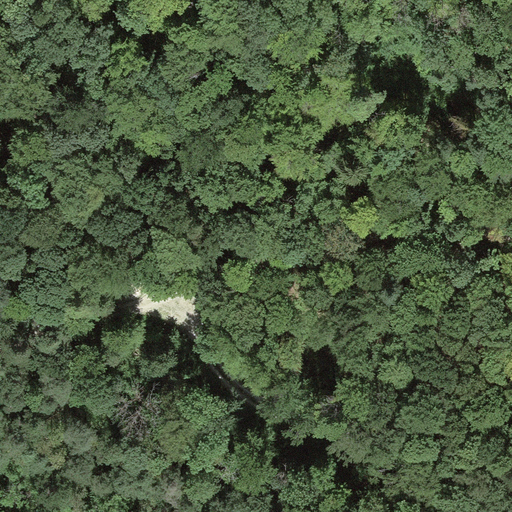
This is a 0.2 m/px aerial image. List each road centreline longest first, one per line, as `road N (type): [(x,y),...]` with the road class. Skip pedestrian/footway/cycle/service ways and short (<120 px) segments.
road 1 (track): [(0,140),(76,183),(117,219),(240,391),(497,511)]
road 2 (track): [(511,227),(379,230),(0,342)]
